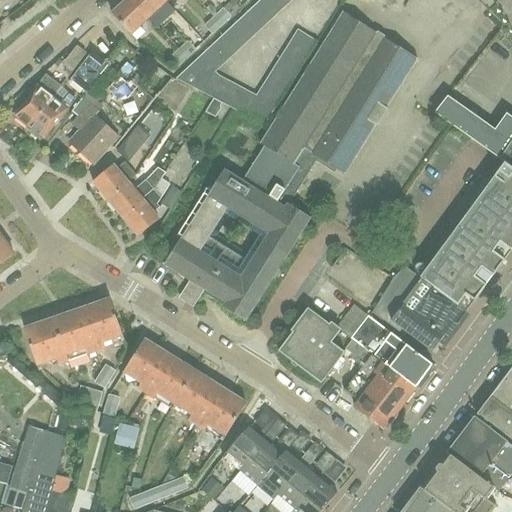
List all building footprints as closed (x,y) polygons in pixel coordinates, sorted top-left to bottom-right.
[(149,18),(132,0),(127,0),(112,14),(131,35),(149,18)] [(167,2),(165,0),(132,0),(149,18),(167,2)] [(270,21),(278,14),(264,0),(262,0),(256,6),(270,21)] [(264,0),(278,14),(286,7),(279,0),(264,0)] [(351,0),(344,12),(365,25),(380,0),(351,0)] [(380,0),(365,25),(386,38),(409,0),(380,0)] [(406,51),(431,12),(411,0),(409,0),(386,38),(406,51)] [(256,6),(248,14),(262,29),(270,21),(256,6)] [(232,17),(224,9),(214,17),(223,26),(232,17)] [(431,12),(406,51),(427,64),(452,25),(431,12)] [(254,36),(262,29),(248,14),(240,21),(254,36)] [(213,35),(223,26),(214,17),(205,26),(213,35)] [(246,43),(254,36),(240,21),(232,28),(246,43)] [(232,28),(224,36),(239,51),(246,43),(232,28)] [(298,30),(292,39),(311,51),(317,42),(298,30)] [(351,33),(345,43),(351,48),(358,37),(351,33)] [(231,58),(239,51),(224,36),(217,43),(231,58)] [(358,37),(351,48),(358,52),(365,42),(358,37)] [(292,39),(287,49),(306,60),(311,51),(292,39)] [(196,50),(188,41),(179,50),(187,59),(196,50)] [(217,43),(209,51),(223,65),(231,58),(217,43)] [(66,61),(75,68),(87,53),(78,46),(66,61)] [(341,48),(334,59),(341,63),(348,53),(341,48)] [(300,70),(306,60),(287,49),(281,58),(300,70)] [(179,50),(170,58),(178,67),(187,59),(179,50)] [(73,81),(87,93),(88,94),(94,87),(99,81),(111,64),(94,51),(72,80),(73,81)] [(218,70),(223,65),(209,51),(205,54),(201,57),(215,73),(218,70)] [(348,53),(341,63),(348,67),(355,57),(348,53)] [(215,73),(201,57),(177,79),(203,94),(215,73)] [(281,58),(275,67),(294,79),(300,70),(281,58)] [(392,59),(385,69),(392,73),(398,63),(392,59)] [(308,114),(333,75),(312,62),(288,101),(308,114)] [(398,63),(392,73),(399,78),(405,67),(398,63)] [(288,89),(294,79),(275,67),(269,77),(288,89)] [(225,79),(215,73),(203,94),(213,100),(225,79)] [(381,74),(375,84),(382,89),(388,78),(381,74)] [(354,88),(333,75),(308,114),(329,127),(354,88)] [(15,116),(30,128),(54,97),(57,93),(61,87),(46,76),(38,86),(15,116)] [(269,77),(263,86),(282,98),(288,89),(269,77)] [(388,78),(382,89),(389,93),(395,83),(388,78)] [(236,85),(225,79),(213,100),(223,106),(236,85)] [(245,90),(236,85),(223,106),(234,112),(246,90),(245,90)] [(263,86),(257,96),(276,108),(282,98),(263,86)] [(105,94),(94,87),(88,94),(87,93),(72,112),(79,117),(72,125),(80,132),(71,142),(95,164),(119,137),(95,116),(100,111),(95,106),(105,94)] [(350,140),(375,101),(354,88),(329,127),(350,140)] [(257,96),(246,90),(234,112),(244,118),(257,96)] [(63,99),(57,93),(54,97),(30,128),(29,130),(39,138),(40,136),(45,139),(76,99),(68,93),(63,99)] [(257,96),(244,118),(263,129),(276,108),(257,96)] [(511,117),(507,114),(496,130),(476,116),(478,114),(477,110),(474,108),(471,109),(469,112),(448,97),(435,114),(505,163),(511,168),(511,117)] [(375,101),(350,140),(371,153),(395,114),(375,101)] [(129,162),(150,136),(138,126),(117,152),(129,162)] [(219,143),(197,178),(217,191),(219,187),(218,186),(238,155),(219,143)] [(237,198),(256,167),(238,155),(218,186),(219,187),(236,197),(237,198)] [(114,166),(94,183),(109,201),(129,185),(128,183),(136,175),(124,162),(116,169),(114,166)] [(428,268),(421,278),(463,310),(471,299),(475,302),(487,286),(482,283),(489,274),(493,277),(505,261),(501,258),(508,249),(511,252),(511,168),(505,163),(491,183),(480,175),(418,260),(428,268)] [(237,198),(236,197),(233,201),(253,213),(275,178),(256,167),(237,198)] [(109,201),(124,219),(145,203),(156,191),(163,180),(162,179),(165,173),(158,169),(147,180),(134,190),(129,185),(109,201)] [(293,189),(275,178),(253,213),(272,225),(274,221),(273,221),(293,189)] [(145,203),(124,219),(139,237),(159,220),(153,213),(160,208),(158,205),(161,198),(170,184),(163,180),(156,191),(145,203)] [(172,210),(182,193),(172,188),(162,204),(172,210)] [(312,201),(293,189),(273,221),(274,221),(293,233),(312,201)] [(201,199),(195,209),(201,213),(208,203),(201,199)] [(208,203),(201,213),(208,218),(215,207),(208,203)] [(191,214),(185,225),(192,229),(198,219),(191,214)] [(198,219),(192,229),(198,233),(205,223),(198,219)] [(238,222),(231,232),(238,236),(244,226),(238,222)] [(244,226),(238,236),(245,241),(251,230),(244,226)] [(162,277),(182,246),(184,242),(164,230),(142,265),(162,277)] [(0,264),(14,254),(0,234),(0,264)] [(228,237),(221,248),(228,252),(235,242),(228,237)] [(263,237),(256,248),(263,252),(270,242),(263,237)] [(235,242),(228,252),(235,256),(242,246),(235,242)] [(182,246),(162,277),(181,289),(200,258),(182,246)] [(253,253),(246,263),(253,268),(260,257),(253,253)] [(199,300),(218,269),(200,258),(181,289),(199,300)] [(407,334),(433,353),(455,323),(458,326),(467,313),(463,310),(421,278),(406,268),(394,278),(373,313),(405,337),(407,334)] [(218,269),(199,300),(217,312),(237,281),(218,269)] [(237,281),(217,312),(236,323),(255,292),(237,281)] [(104,342),(123,336),(111,300),(94,305),(93,306),(94,308),(83,312),(82,310),(97,352),(106,349),(104,342)] [(293,333),(279,352),(293,362),(298,366),(321,383),(321,384),(322,384),(345,353),(344,352),(344,353),(331,343),(339,333),(339,332),(340,331),(340,330),(337,328),(332,324),(330,326),(308,309),(292,332),(293,333)] [(85,349),(87,355),(97,352),(82,310),(81,310),(82,312),(71,316),(70,314),(69,314),(55,319),(54,320),(68,362),(69,361),(67,355),(85,349)] [(358,310),(342,332),(354,341),(364,349),(372,355),(416,388),(433,366),(426,361),(370,319),(358,310)] [(57,359),(59,365),(68,362),(54,320),(53,320),(54,322),(43,326),(43,323),(41,324),(25,330),(38,366),(57,359)] [(145,340),(125,372),(141,383),(138,388),(147,393),(169,358),(159,352),(161,350),(160,349),(145,340)] [(347,350),(346,350),(357,358),(364,349),(354,341),(347,350)] [(372,355),(344,391),(359,403),(355,409),(371,420),(384,431),(416,388),(372,355)] [(169,358),(147,393),(154,398),(157,393),(175,404),(196,372),(182,364),(182,363),(181,363),(180,365),(170,359),(171,357),(170,356),(169,358)] [(105,389),(116,371),(105,366),(95,383),(105,389)] [(511,369),(478,414),(511,440),(511,369)] [(34,372),(27,380),(62,411),(57,431),(67,433),(74,407),(34,372)] [(192,415),(189,420),(197,425),(221,388),(219,390),(210,384),(211,382),(210,381),(196,372),(175,404),(192,415)] [(75,406),(97,412),(103,393),(81,387),(75,406)] [(221,388),(197,425),(205,430),(208,425),(226,437),(247,404),(233,395),(232,394),(230,396),(221,390),(222,388),(221,388)] [(119,403),(121,398),(110,396),(109,395),(104,414),(115,417),(119,403)] [(278,419),(269,429),(278,436),(286,426),(278,419)] [(448,454),(449,455),(480,478),(494,489),(499,492),(511,473),(511,446),(474,419),(448,454)] [(120,424),(115,446),(135,451),(140,429),(120,424)] [(5,505),(23,510),(22,511),(46,511),(52,492),(66,438),(29,427),(17,469),(11,486),(11,487),(5,505)] [(223,458),(240,472),(266,442),(261,439),(249,428),(223,458)] [(266,442),(240,472),(257,487),(286,452),(286,451),(282,456),(270,445),(278,436),(269,429),(261,439),(266,442)] [(323,450),(315,443),(306,453),(315,460),(323,450)] [(274,501),(277,496),(303,466),(298,462),(286,452),(257,487),(274,501)] [(277,496),(294,511),(320,480),(307,469),(315,460),(306,453),(298,462),(303,466),(277,496)] [(436,472),(423,489),(452,511),(493,511),(497,507),(487,499),(494,489),(480,478),(449,455),(442,465),(439,465),(436,469),(436,472)] [(0,483),(11,486),(17,469),(0,464),(0,483)] [(134,510),(189,489),(184,478),(130,499),(134,510)] [(295,511),(322,511),(337,495),(320,480),(294,511),(295,511)] [(403,511),(452,511),(423,489),(422,488),(403,511)] [(65,511),(70,496),(52,492),(46,511),(65,511)]
